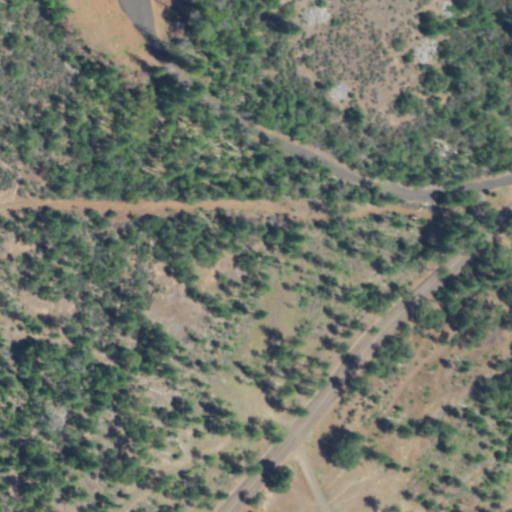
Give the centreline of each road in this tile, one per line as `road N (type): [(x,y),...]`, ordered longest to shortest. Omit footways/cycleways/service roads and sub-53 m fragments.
road 1 (residential): [(230,511),(511,193)]
road 2 (residential): [(511,125),(279,46),(178,0)]
